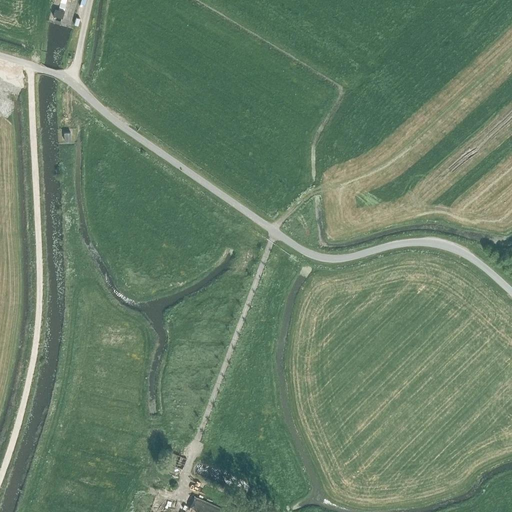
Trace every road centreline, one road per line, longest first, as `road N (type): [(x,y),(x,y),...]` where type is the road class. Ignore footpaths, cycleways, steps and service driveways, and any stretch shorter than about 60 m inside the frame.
road 1 (unclassified): [(511,293),(441,245),(403,243),(338,259),(304,253),(68,81)]
road 2 (track): [(31,66),(39,321),(0,480)]
